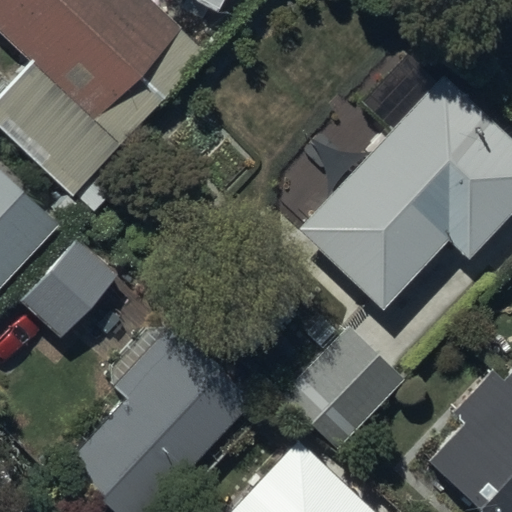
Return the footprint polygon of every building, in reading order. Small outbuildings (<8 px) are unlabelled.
[(176,25),(149,0),(0,0),(0,32),(89,116),(176,25)] [(511,203),(511,140),(435,71),(292,227),(377,305),(441,236),(463,256),(511,203)] [(0,276),(53,220),(0,170),(0,276)] [(112,272),(72,235),(15,298),(54,334),(112,272)] [(138,511),(246,398),(165,323),(108,382),(124,396),(63,460),(118,511),(138,511)] [(345,323),(277,392),(332,446),(400,377),(345,323)] [(511,511),(511,365),(500,378),(489,368),(450,409),(463,422),(428,458),(485,511),(511,511)] [(370,511),(294,440),(226,511),(370,511)]
